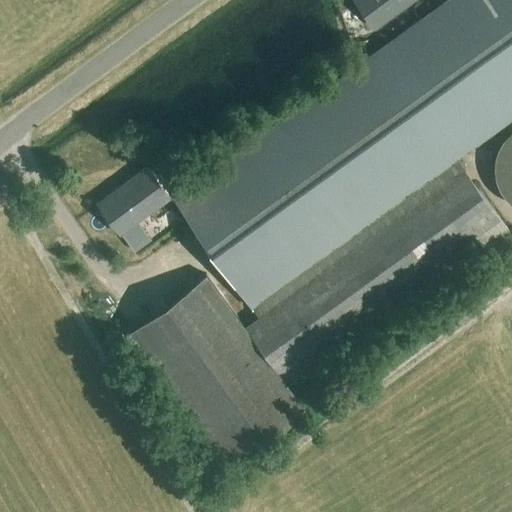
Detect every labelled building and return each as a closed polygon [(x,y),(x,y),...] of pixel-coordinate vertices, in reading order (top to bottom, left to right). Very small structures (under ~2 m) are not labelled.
[(511,0),(446,0),(172,198),(251,307),(511,118),(511,0)] [(353,0),(373,28),(413,0),(353,0)] [(511,135),(510,137),(505,143),(501,149),(498,156),(497,163),(496,171),(497,178),(499,185),(502,192),(506,199),(511,204),(511,135)] [(304,410),(299,403),(511,249),(511,232),(461,162),(241,322),(206,273),(125,332),(223,468),(304,410)] [(118,233),(168,197),(147,168),(97,205),(118,233)]
